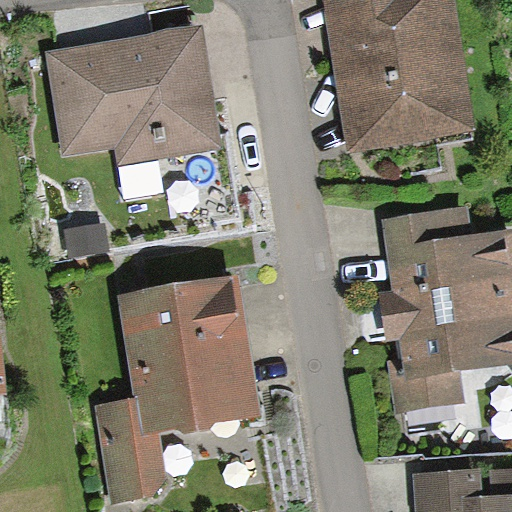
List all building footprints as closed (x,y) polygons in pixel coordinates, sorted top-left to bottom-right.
[(328,0),(350,146),(464,130),(444,0),(328,0)] [(188,42),(56,62),(71,155),(113,149),(117,171),(205,158),(188,42)] [(387,217),(405,409),(470,403),(467,365),(511,361),(511,305),(505,232),(453,236),(451,211),(387,217)] [(216,431),(264,423),(240,284),(119,300),(136,404),(142,441),(163,439),(175,438),(187,445),(209,441),(216,431)] [(142,441),(136,404),(97,408),(111,507),(155,503),(170,482),(163,439),(142,441)] [(467,472),(418,474),(419,511),(511,511),(511,499),(468,501),(467,472)]
